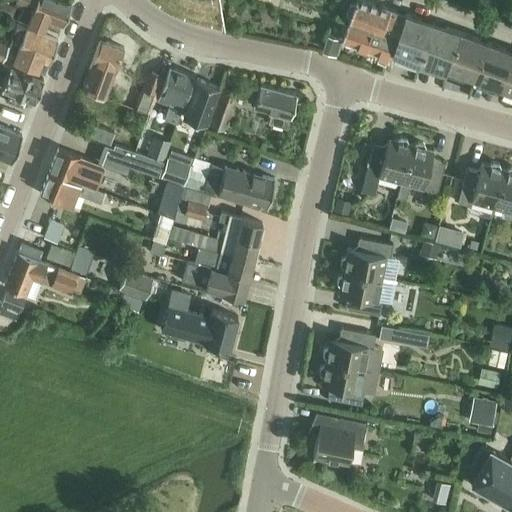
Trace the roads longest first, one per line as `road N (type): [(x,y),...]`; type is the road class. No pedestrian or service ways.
road 1 (residential): [(260,483),(340,82)]
road 2 (residential): [(0,246),(92,0)]
road 3 (residential): [(340,82),(308,62),(178,36),(126,0)]
road 4 (residential): [(511,129),(340,82)]
